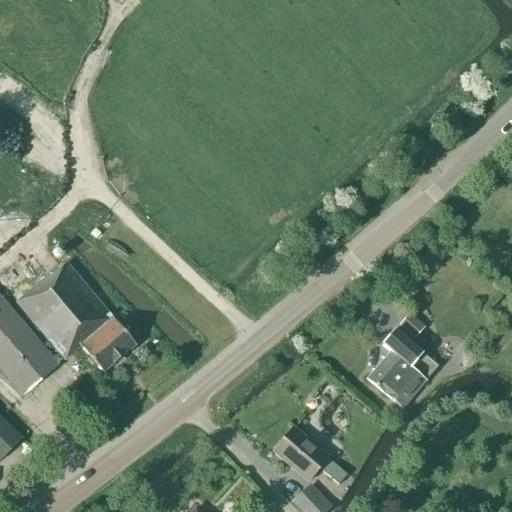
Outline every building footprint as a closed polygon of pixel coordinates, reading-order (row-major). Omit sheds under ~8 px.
[(95,240),(99,235),(95,231),(91,236),(95,240)] [(135,347),(66,264),(51,277),(50,275),(15,304),(59,356),(53,360),(0,297),(0,372),(21,397),(58,367),(57,365),(63,360),(64,362),(81,348),(103,374),(135,347)] [(400,289),(390,297),(396,304),(406,295),(400,289)] [(414,341),(424,329),(408,315),(398,327),(414,341)] [(390,354),(367,381),(385,397),(385,396),(401,410),(410,401),(437,369),(431,363),(426,359),(425,358),(395,331),(382,346),(390,354)] [(0,461),(21,440),(0,419),(0,461)] [(347,477),(292,431),(274,453),(308,482),(318,470),(338,487),(347,477)] [(328,511),(332,508),(310,486),(291,505),(298,511),(328,511)]
